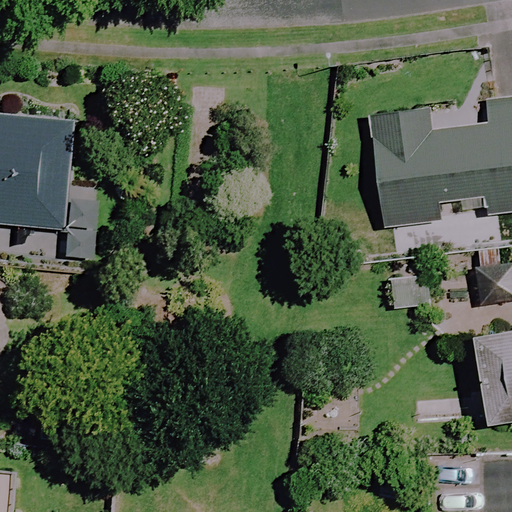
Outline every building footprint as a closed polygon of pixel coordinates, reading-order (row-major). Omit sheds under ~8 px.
[(380,231),(437,224),(434,204),(479,199),(482,219),(511,215),(511,98),(482,103),(485,129),(425,136),(422,110),(367,117),(380,231)] [(0,113),(0,226),(63,231),(64,218),(71,135),(72,119),(0,113)] [(511,263),(472,265),(474,316),(511,315),(511,263)] [(511,420),(511,331),(479,335),(489,424),(511,420)] [(0,477),(0,511),(7,511),(9,496),(10,478),(0,477)]
